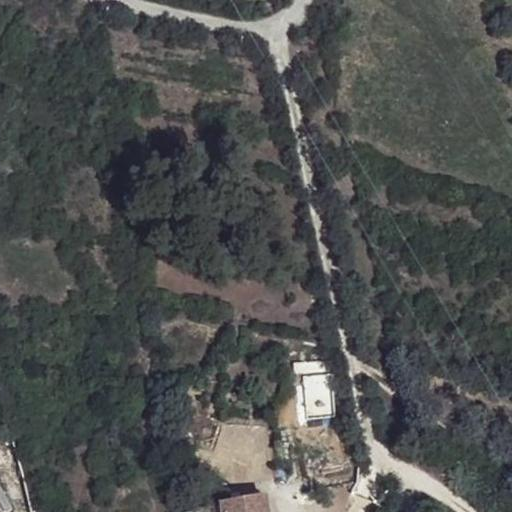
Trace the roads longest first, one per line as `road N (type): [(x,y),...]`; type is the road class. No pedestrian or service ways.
road 1 (residential): [(273,31),(358,413),(376,452),(458,511)]
road 2 (unclassified): [(111,0),(273,31)]
